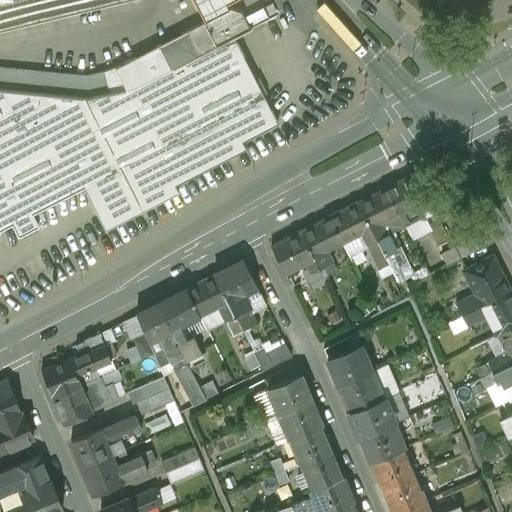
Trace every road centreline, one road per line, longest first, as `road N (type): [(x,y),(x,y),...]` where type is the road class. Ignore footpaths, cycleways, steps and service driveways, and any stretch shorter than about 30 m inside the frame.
road 1 (residential): [(377,511),(244,223)]
road 2 (secondary): [(13,345),(244,223)]
road 3 (secondary): [(244,223),(451,110)]
road 4 (residential): [(85,511),(13,345)]
road 5 (residential): [(451,110),(340,0)]
road 6 (tertiary): [(511,223),(451,110)]
